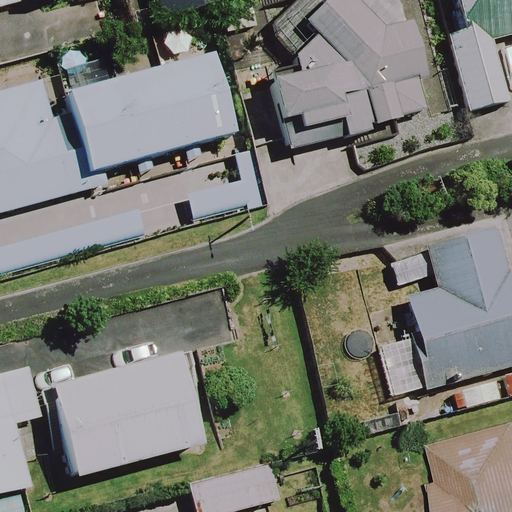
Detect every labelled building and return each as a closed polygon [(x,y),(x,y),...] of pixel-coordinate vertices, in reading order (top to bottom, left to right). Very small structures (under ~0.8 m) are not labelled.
[(0,0),(0,14),(52,0),(0,0)] [(149,0),(156,27),(238,5),(236,0),(149,0)] [(420,27),(376,37),(347,10),(336,0),(326,0),(301,24),(307,51),(285,56),(291,86),(260,93),(269,134),(291,130),(293,140),(336,130),(337,138),(439,116),(420,27)] [(511,0),(429,0),(462,121),(505,110),(487,44),(511,36),(511,0)] [(228,142),(205,62),(62,103),(85,183),(228,142)] [(0,219),(73,199),(42,86),(0,97),(0,219)] [(511,372),(511,296),(496,234),(421,254),(432,298),(400,306),(424,396),(511,372)] [(196,453),(172,362),(45,396),(68,487),(196,453)] [(34,425),(21,376),(0,381),(0,502),(25,495),(8,432),(34,425)] [(511,511),(511,424),(425,448),(441,511),(511,511)] [(253,511),(246,482),(185,499),(188,511),(253,511)]
